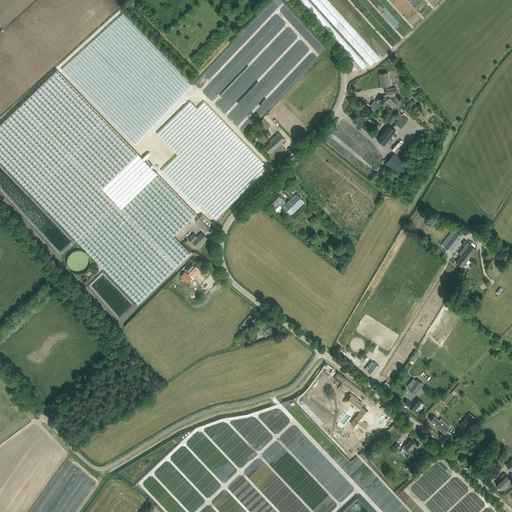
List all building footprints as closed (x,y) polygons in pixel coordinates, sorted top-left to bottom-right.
[(100,75),(92,82),(141,136),(147,125),(153,128),(160,115),(161,119),(162,118),(160,106),(166,110),(173,103),(172,97),(178,100),(194,86),(168,57),(164,58),(164,62),(159,63),(159,61),(158,60),(156,61),(129,32),(125,36),(119,30),(125,33),(127,30),(116,18),(102,31),(109,67),(103,68),(102,71),(107,73),(100,75)] [(57,70),(0,125),(0,160),(30,191),(77,240),(138,304),(181,262),(190,253),(174,236),(196,214),(195,213),(157,174),(152,168),(104,119),(57,70)] [(381,87),(386,86),(391,85),(388,73),(384,73),(379,74),(380,81),(381,80),(382,86),(381,87)] [(388,104),(398,112),(402,107),(391,99),(388,104)] [(367,109),(373,114),(380,105),(374,101),(367,109)] [(391,123),(396,117),(392,113),(387,119),(391,123)] [(401,129),(411,120),(406,115),(396,123),(401,129)] [(270,126),(263,119),(263,118),(258,123),(265,130),(270,126)] [(385,146),(396,131),(397,131),(396,130),(392,126),(389,124),(389,125),(377,139),(385,146)] [(285,140),(282,136),(279,132),(269,141),(270,142),(264,148),(266,150),(270,154),(285,140)] [(398,152),(406,144),(403,142),(395,150),(398,152)] [(247,168),(253,163),(258,165),(261,162),(262,160),(249,145),(245,143),(239,154),(237,155),(235,158),(237,159),(239,158),(241,159),(244,156),(250,160),(251,161),(247,168)] [(410,166),(399,157),(394,153),(390,158),(385,164),(389,167),(401,177),(410,166)] [(234,161),(227,161),(227,168),(230,167),(231,171),(236,170),(236,166),(235,166),(234,161)] [(221,162),(187,200),(198,210),(202,214),(196,222),(200,225),(207,232),(213,224),(215,226),(249,188),(246,185),(221,162)] [(287,188),(285,191),(290,196),(293,194),(287,188)] [(304,202),(300,197),(296,193),(286,203),(276,192),(267,201),(270,205),(273,208),(274,207),(277,211),(282,206),(291,215),(304,202)] [(450,252),(462,236),(456,232),(455,233),(452,231),(451,233),(450,233),(441,245),(450,252)] [(194,234),(188,239),(192,243),(193,242),(198,248),(207,238),(203,235),(202,233),(197,237),(194,234)] [(456,262),(462,267),(476,249),(471,246),(468,243),(459,254),(461,256),(456,262)] [(185,271),(191,276),(198,268),(193,263),(185,271)] [(192,279),(185,272),(180,276),(188,283),(192,279)] [(180,278),(175,284),(178,287),(182,291),(179,293),(182,296),(185,294),(185,293),(190,287),(184,281),(180,278)] [(199,282),(195,286),(200,291),(204,287),(199,282)] [(264,323),(258,330),(266,337),(272,330),(271,330),(267,326),(264,323)] [(239,341),(238,342),(241,345),(242,344),(248,337),(253,341),(254,340),(258,336),(247,327),(243,331),(246,333),(239,341)] [(373,375),(379,367),(372,361),(365,370),(373,375)] [(409,390),(415,395),(424,384),(417,379),(409,390)] [(330,387),(334,389),(339,394),(342,391),(345,387),(344,387),(339,383),(335,380),(330,387)] [(389,392),(393,386),(388,383),(384,388),(389,392)] [(310,400),(316,405),(328,389),(322,384),(318,389),(314,386),(310,391),(315,394),(310,400)] [(349,396),(346,400),(351,404),(352,403),(360,409),(354,417),(359,422),(358,423),(364,428),(368,422),(358,415),(362,410),(366,413),(369,410),(364,405),(363,406),(360,404),(362,401),(357,396),(351,391),(348,395),(349,396)] [(449,404),(454,409),(461,402),(457,397),(449,404)] [(424,404),(420,401),(418,399),(414,405),(407,399),(404,403),(409,406),(408,407),(417,415),(421,410),(420,409),(424,404)] [(304,403),(303,403),(300,406),(305,410),(310,404),(306,401),(304,403)] [(469,412),(459,424),(465,428),(474,417),(469,412)] [(434,416),(430,420),(436,425),(435,426),(444,434),(449,428),(443,423),(445,421),(442,418),(439,421),(437,418),(434,416)] [(411,451),(410,450),(412,448),(415,444),(410,440),(407,444),(405,446),(404,445),(402,448),(408,454),(411,451)] [(395,453),(400,447),(396,443),(390,450),(395,453)] [(501,490),(505,486),(511,480),(504,473),(500,477),(502,478),(496,484),(499,488),(500,488),(501,490)]
